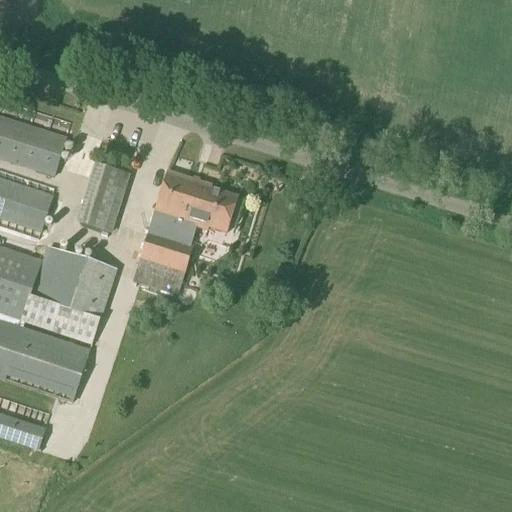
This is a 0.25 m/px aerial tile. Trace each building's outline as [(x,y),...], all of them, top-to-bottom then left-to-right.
[(0,163),(53,180),(65,141),(0,119),(0,163)] [(110,236),(128,178),(93,167),(75,226),(110,236)] [(152,213),(194,227),(223,235),(233,201),(207,192),(208,189),(163,175),(152,213)] [(0,222),(40,236),(53,198),(0,180),(0,222)] [(187,251),(194,227),(152,213),(130,284),(174,298),(189,251),(187,251)] [(192,238),(199,251),(210,245),(203,232),(192,238)] [(42,265),(0,250),(0,382),(3,384),(5,379),(69,401),(68,404),(72,406),(89,353),(22,331),(23,326),(91,348),(116,273),(47,250),(42,265)] [(0,441),(37,453),(45,431),(0,416),(0,441)]
